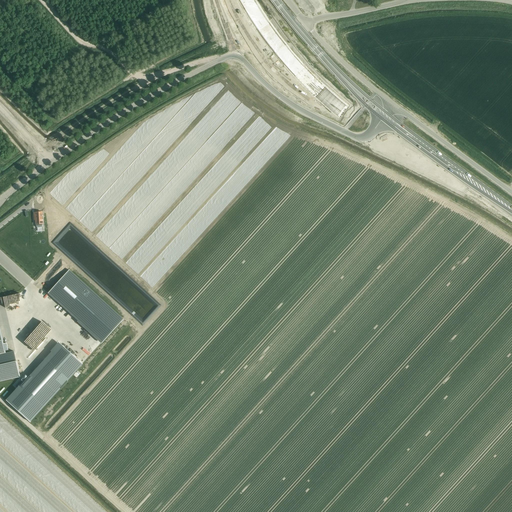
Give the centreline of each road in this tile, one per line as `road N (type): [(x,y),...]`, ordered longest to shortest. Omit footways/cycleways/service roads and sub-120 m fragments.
road 1 (primary): [(247,0),(284,53),(343,111),(511,211)]
road 2 (primary): [(242,49),(299,106),(511,212)]
road 3 (primary): [(511,210),(368,102),(296,26)]
road 4 (unclassified): [(511,192),(351,71),(321,17)]
road 5 (tertiary): [(50,163),(166,87),(242,49)]
